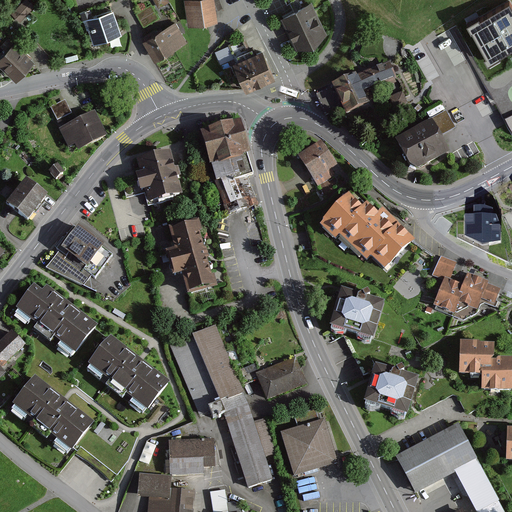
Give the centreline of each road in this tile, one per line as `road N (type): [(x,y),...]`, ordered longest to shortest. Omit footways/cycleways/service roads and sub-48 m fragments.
road 1 (secondary): [(395,511),(301,312),(261,154),(271,126)]
road 2 (residential): [(161,116),(112,150),(0,293)]
road 3 (secondary): [(296,117),(327,130),(413,198)]
road 4 (residential): [(413,198),(424,225),(511,277)]
road 5 (residential): [(138,78),(115,67),(17,87)]
